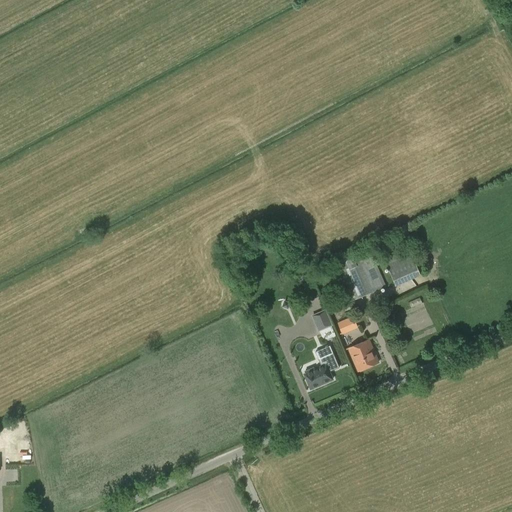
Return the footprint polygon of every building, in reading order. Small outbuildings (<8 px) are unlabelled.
[(421,277),(409,249),(384,260),(396,288),(421,277)] [(383,289),(368,252),(328,268),(342,303),(349,300),(350,302),(383,289)] [(312,317),(319,334),(333,328),(326,311),(312,317)] [(354,330),(350,319),(338,323),(342,335),(354,330)] [(378,363),(369,340),(348,348),(358,372),(378,363)] [(333,380),(327,366),(315,372),(314,370),(306,374),(307,376),(306,377),(312,390),(333,380)]
